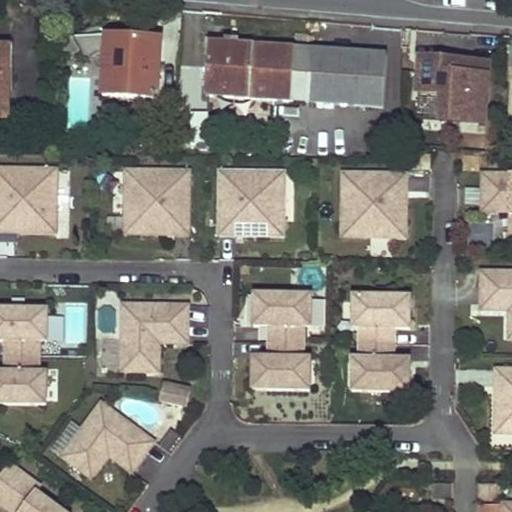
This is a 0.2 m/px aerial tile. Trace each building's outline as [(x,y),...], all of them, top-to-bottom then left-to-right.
[(75,41),(90,65),(95,61),(102,56),(108,57),(107,83),(106,99),(160,101),(163,41),(110,38),(101,24),(75,41)] [(214,45),(210,98),(387,111),(390,57),(214,45)] [(10,50),(0,49),(0,120),(8,121),(10,50)] [(102,56),(95,61),(107,83),(108,57),(102,56)] [(465,67),(421,64),(420,77),(464,80),(465,67)] [(464,80),(420,77),(419,99),(421,99),(420,114),(487,119),(491,69),(465,67),(464,80)] [(420,114),(419,120),(487,125),(487,119),(420,114)] [(54,170),(0,169),(0,233),(10,234),(10,221),(18,221),(18,234),(58,235),(58,213),(53,213),(54,170)] [(126,214),(126,236),(167,236),(167,223),(174,223),(174,236),(191,237),(192,172),(132,171),(131,214),(126,214)] [(221,172),(220,237),(237,237),(237,224),(245,224),(245,237),(285,238),(285,216),(281,216),(281,173),(221,172)] [(344,174),(343,234),(386,234),(386,239),(408,240),(408,199),(395,199),(395,191),(408,191),(408,175),(344,174)] [(511,175),(490,175),(490,190),(484,190),(483,207),(511,207),(511,214),(511,243),(511,242),(511,175)] [(468,221),(468,247),(493,247),(493,221),(468,221)] [(482,288),(482,305),(510,305),(510,312),(510,340),(511,340),(511,272),(488,273),(488,288),(482,288)] [(255,295),(255,310),(270,311),(270,296),(255,295)] [(270,328),(270,344),(305,344),(305,328),(305,315),(312,315),(313,297),(270,296),(270,311),(255,310),(255,327),(270,328)] [(361,330),(361,345),(396,345),(396,330),(411,330),(412,313),(396,313),(396,298),(355,297),(354,315),(362,315),(361,330)] [(396,298),(396,313),(412,313),(412,298),(396,298)] [(126,305),(125,373),(161,374),(162,343),(162,339),(189,339),(190,339),(190,322),(189,322),(184,322),(184,307),(126,305)] [(6,358),(41,358),(42,342),(42,329),(49,329),(49,311),(6,310),(6,325),(0,325),(0,342),(7,342),(6,358)] [(305,344),(270,344),(270,359),(254,358),(254,376),(269,376),(269,391),(311,391),(311,373),(304,373),(305,359),(305,344)] [(396,345),(361,345),(361,360),(361,374),(353,374),(353,392),(396,393),(396,378),(411,378),(411,361),(395,361),(396,345)] [(41,358),(6,358),(6,373),(0,373),(0,390),(5,390),(5,405),(48,406),(48,387),(41,387),(41,374),(41,358)] [(511,370),(497,370),(497,387),(510,387),(510,394),(497,394),(497,434),(511,434),(511,370)] [(254,376),(254,391),(269,391),(269,376),(254,376)] [(396,378),(396,393),(410,393),(411,378),(396,378)] [(165,380),(160,401),(187,409),(193,387),(165,380)] [(105,405),(65,460),(94,481),(111,457),(115,453),(137,469),(147,456),(146,455),(142,452),(151,441),(152,440),(105,405)] [(151,441),(142,452),(146,455),(155,444),(151,441)] [(115,453),(111,457),(134,473),(137,469),(115,453)] [(0,481),(0,504),(10,511),(18,511),(0,499),(20,471),(12,465),(0,481)] [(20,471),(0,499),(18,511),(63,511),(38,494),(42,488),(20,471)]
